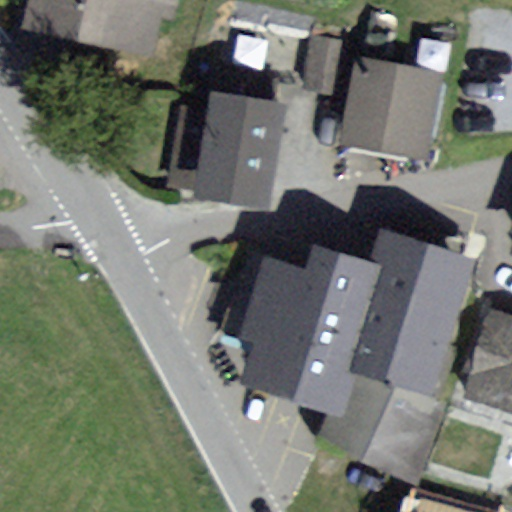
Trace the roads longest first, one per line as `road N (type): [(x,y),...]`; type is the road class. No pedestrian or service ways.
road 1 (residential): [(99,237),(511,182)]
road 2 (tertiary): [(253,511),(99,237)]
road 3 (tertiary): [(99,237),(0,89)]
